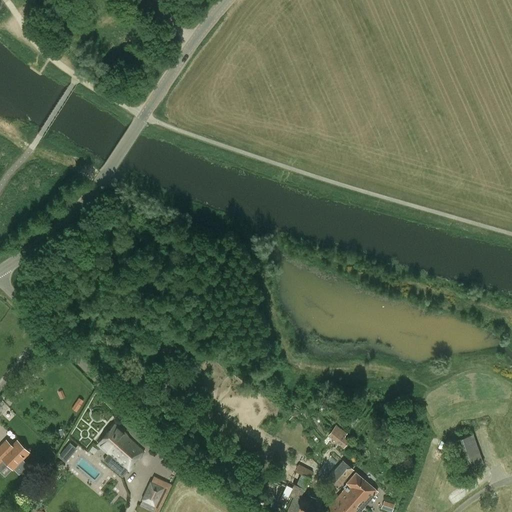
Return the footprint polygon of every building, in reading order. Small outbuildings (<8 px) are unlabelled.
[(0,342),(11,339),(9,331),(0,333),(0,342)] [(127,436),(115,425),(98,445),(128,470),(133,464),(137,458),(138,459),(143,452),(128,438),(127,436)] [(328,436),(342,448),(348,441),(334,429),(328,436)] [(483,464),(472,434),(450,442),(460,472),(483,464)] [(12,469),(29,453),(17,441),(1,457),(12,469)] [(57,456),(64,462),(77,447),(70,441),(57,456)] [(342,461),(326,479),(337,489),(353,470),(342,461)] [(347,483),(348,484),(326,509),(330,511),(359,511),(369,501),(368,501),(377,491),(355,473),(347,483)] [(152,511),(158,511),(172,485),(154,476),(151,481),(150,481),(140,500),(142,501),(139,505),(152,511)] [(289,511),(304,511),(310,499),(301,496),(304,489),(292,484),(287,496),(294,499),(289,511)] [(392,511),(395,503),(384,500),(380,508),(392,511)]
